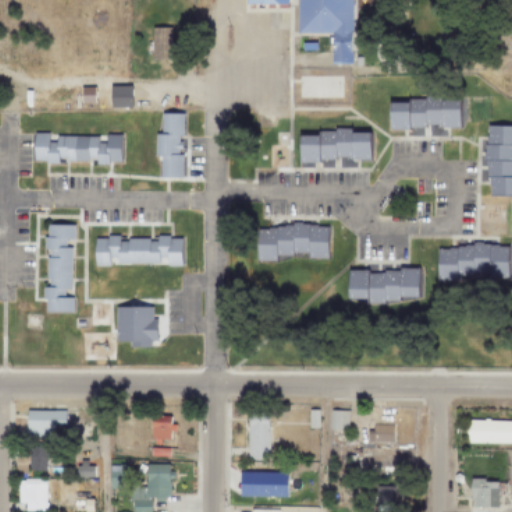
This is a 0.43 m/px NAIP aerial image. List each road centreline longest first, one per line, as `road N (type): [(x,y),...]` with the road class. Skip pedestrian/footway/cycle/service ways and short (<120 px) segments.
road 1 (residential): [(0,383),(511,387)]
road 2 (residential): [(207,511),(211,86)]
road 3 (residential): [(340,196),(372,193),(395,169),(447,173),(447,225),(374,227),(340,196),(210,193)]
road 4 (residential): [(210,200),(3,198)]
road 5 (residential): [(430,511),(434,387)]
